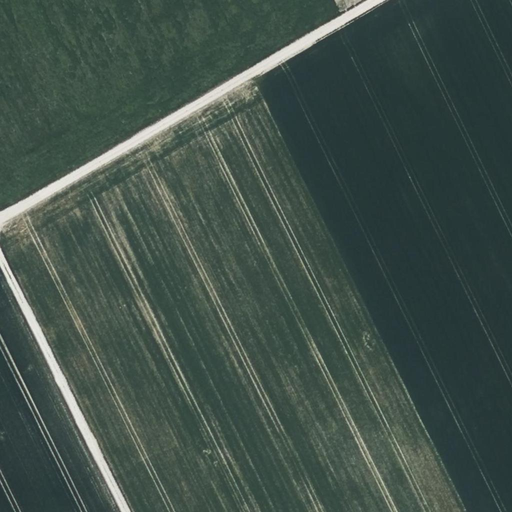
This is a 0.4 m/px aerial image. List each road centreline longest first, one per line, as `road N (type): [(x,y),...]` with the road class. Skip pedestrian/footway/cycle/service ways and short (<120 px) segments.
road 1 (track): [(0,222),(385,0)]
road 2 (track): [(126,511),(0,255)]
